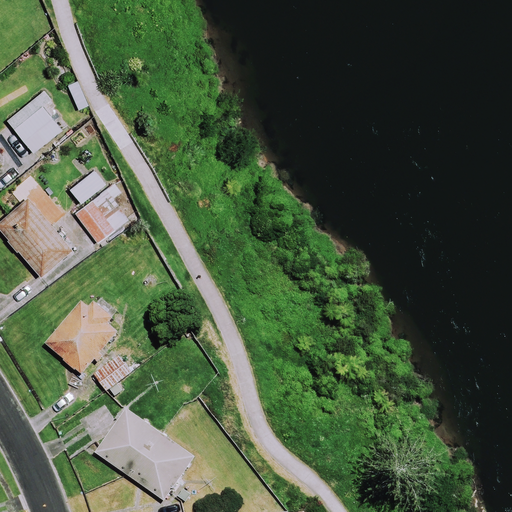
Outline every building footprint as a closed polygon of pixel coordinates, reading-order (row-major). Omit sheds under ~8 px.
[(62,130),(44,106),(14,129),(32,153),(62,130)] [(105,184),(94,170),(86,176),(79,166),(69,173),(77,183),(70,189),(81,203),(105,184)] [(71,250),(27,199),(0,221),(0,228),(40,276),(71,250)] [(114,230),(94,203),(77,216),(97,243),(114,230)] [(108,325),(114,317),(94,302),(89,309),(82,304),(47,345),(82,375),(118,333),(108,325)] [(133,374),(121,357),(95,374),(107,392),(133,374)] [(196,458),(129,411),(98,455),(165,502),(196,458)]
